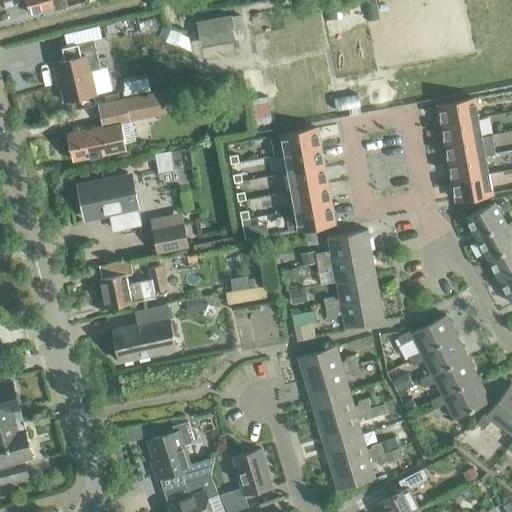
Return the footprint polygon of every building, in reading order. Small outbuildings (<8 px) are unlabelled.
[(27,0),(31,12),(54,6),(55,10),(68,6),(66,0),(27,0)] [(241,14),(231,16),(231,14),(196,21),(202,47),(236,41),(234,33),(244,32),(241,14)] [(64,101),(96,93),(91,70),(100,68),(93,39),(61,47),(64,60),(52,62),(56,78),(58,78),(64,101)] [(69,132),(74,159),(110,152),(110,148),(125,145),(120,123),(130,121),(128,113),(156,108),(153,92),(98,103),(103,125),(69,132)] [(438,104),(442,124),(478,117),(474,98),(438,104)] [(445,142),(481,136),(478,117),(442,124),(445,142)] [(274,155),(284,153),(320,147),(316,127),(280,134),(281,135),(271,136),(274,155)] [(445,142),(449,161),(485,154),(495,153),(491,134),(481,136),(445,142)] [(288,172),(323,165),(320,147),(284,153),(288,172)] [(155,154),(158,172),(173,169),(170,151),(155,154)] [(238,162),(237,154),(229,156),(231,163),(238,162)] [(449,161),(452,180),(488,173),(485,154),(449,161)] [(288,172),(291,191),(327,184),(323,165),(288,172)] [(234,182),(242,181),(241,173),(233,174),(234,182)] [(488,173),(452,180),(456,199),(492,193),(488,173)] [(133,175),(79,186),(87,225),(111,220),(114,234),(145,227),(133,175)] [(287,210),(328,202),(325,188),(283,196),(287,210)] [(245,199),(244,191),(236,193),(238,201),(245,199)] [(477,239),(506,223),(494,201),(465,217),(477,239)] [(284,211),(288,230),(298,228),(298,229),(334,222),(330,203),(295,209),(284,211)] [(249,218),(248,210),(240,211),(241,219),(249,218)] [(488,260),(511,246),(511,234),(506,223),(477,239),(488,260)] [(253,237),(251,229),(243,231),(245,239),(253,237)] [(317,263),(372,252),(367,229),(328,236),(331,253),(326,254),(325,251),(315,253),(317,263)] [(181,230),(154,236),(158,259),(186,254),(181,230)] [(499,281),(511,273),(511,246),(488,260),(499,281)] [(336,282),(376,274),(372,252),(317,263),(319,272),(328,270),(328,267),(333,266),(336,282)] [(143,280),(128,283),(127,278),(134,276),(131,262),(103,268),(105,277),(100,278),(101,280),(95,281),(98,297),(104,296),(106,308),(146,300),(144,292),(145,292),(143,280)] [(148,268),(150,279),(153,291),(167,288),(162,266),(148,268)] [(511,273),(499,281),(511,303),(511,302),(511,273)] [(325,307),(380,297),(376,274),(336,282),(339,298),(334,299),(333,296),(324,298),(325,307)] [(226,292),(228,303),(267,296),(265,285),(226,292)] [(380,297),(325,307),(327,317),(337,315),(337,312),(342,311),(345,327),(385,320),(380,297)] [(113,329),(120,360),(175,348),(166,305),(143,310),(146,322),(113,329)] [(292,314),(294,325),(317,320),(314,310),(292,314)] [(422,354),(457,336),(446,314),(412,331),(410,329),(398,336),(402,344),(413,338),(420,351),(422,354)] [(432,375),(468,357),(457,336),(422,354),(420,351),(408,357),(413,365),(424,359),(431,373),(432,375)] [(304,379),(357,364),(355,354),(345,356),(346,360),(341,361),(336,345),(297,357),(304,379)] [(443,396),(478,379),(468,357),(432,375),(431,373),(419,378),(423,387),(435,381),(442,394),(443,396)] [(310,401),(349,390),(344,374),(349,372),(351,375),(360,373),(357,364),(304,379),(310,401)] [(0,424),(15,421),(13,412),(19,410),(12,381),(4,383),(0,367),(0,424)] [(443,396),(442,394),(430,400),(434,408),(446,402),(454,419),(489,401),(478,379),(443,396)] [(510,433),(511,429),(511,383),(487,413),(485,411),(476,422),(483,428),(492,418),(510,433)] [(317,423),(370,407),(367,398),(358,400),(358,403),(353,405),(349,390),(310,401),(317,423)] [(323,445),(362,433),(357,417),(362,416),(364,419),(373,416),(370,407),(317,423),(323,445)] [(185,482),(210,474),(215,456),(189,464),(183,445),(195,441),(188,419),(172,424),(174,431),(148,439),(160,477),(180,471),(185,482)] [(15,421),(0,424),(0,483),(28,476),(24,460),(32,458),(24,429),(17,430),(15,421)] [(329,466),(383,450),(380,441),(371,444),(371,447),(366,449),(362,433),(323,445),(329,466)] [(233,490),(237,504),(247,501),(244,494),(272,485),(261,448),(232,457),(242,487),(233,490)] [(383,450),(329,466),(336,489),(375,478),(370,462),(375,460),(377,463),(386,460),(383,450)] [(382,511),(411,511),(419,508),(409,488),(427,479),(421,469),(398,480),(403,489),(378,502),(382,511)] [(210,474),(185,482),(190,495),(168,504),(171,511),(213,511),(208,498),(218,494),(210,474)]
